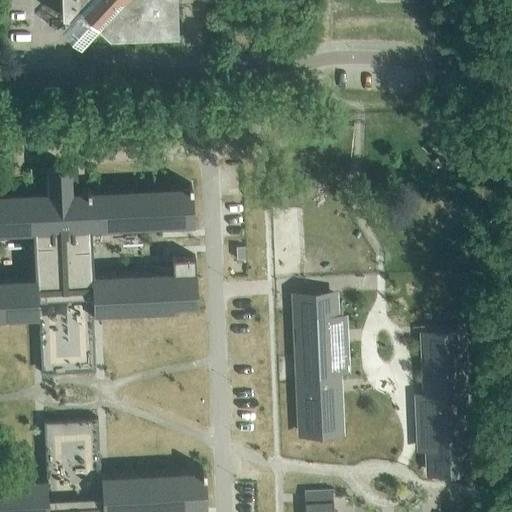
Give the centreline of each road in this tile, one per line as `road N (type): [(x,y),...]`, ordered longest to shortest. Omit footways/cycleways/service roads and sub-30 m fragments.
road 1 (unclassified): [(511,66),(350,58),(281,70),(0,79)]
road 2 (residential): [(224,511),(209,164)]
